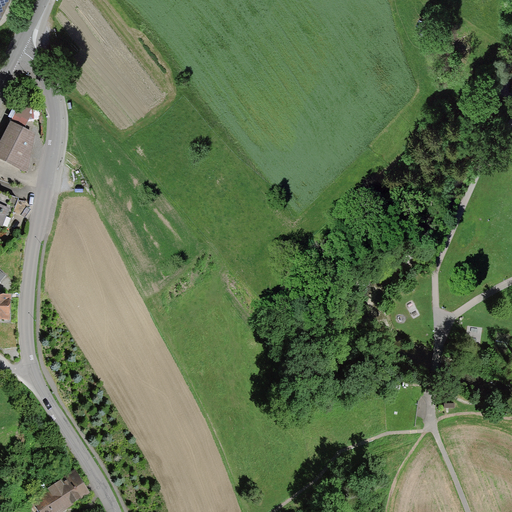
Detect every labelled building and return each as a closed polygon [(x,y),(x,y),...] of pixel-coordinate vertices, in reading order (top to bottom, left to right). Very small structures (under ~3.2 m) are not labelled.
[(10,0),(0,0),(0,20),(11,1),(10,0)] [(31,155),(34,135),(10,123),(0,143),(0,161),(23,173),(27,175),(31,155)] [(0,226),(10,230),(20,201),(0,193),(0,226)] [(11,297),(0,296),(0,323),(11,323),(11,297)] [(57,511),(90,492),(76,469),(32,496),(42,511),(57,511)]
